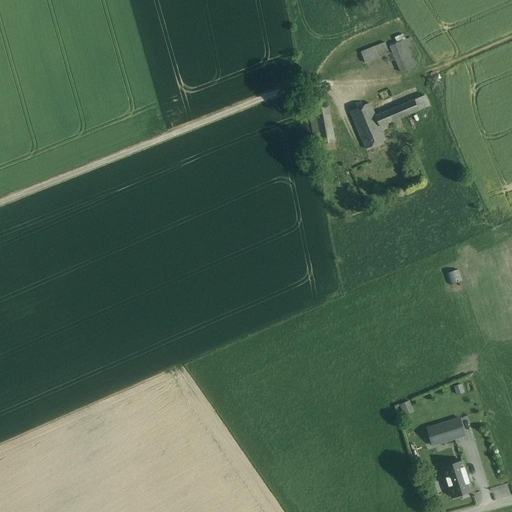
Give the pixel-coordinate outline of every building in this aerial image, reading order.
[(421,65),(411,39),(390,48),(400,73),(421,65)] [(385,44),(363,53),(367,63),(389,55),(385,44)] [(387,145),(381,129),(429,110),(424,97),(376,116),(372,105),(350,113),(366,153),(387,145)] [(337,147),(329,103),(316,106),(324,150),(337,147)] [(493,368),(505,365),(502,355),(490,359),(493,368)] [(412,401),(399,402),(400,415),(413,414),(412,401)] [(423,427),(429,447),(466,436),(461,416),(423,427)] [(476,491),(467,461),(445,468),(454,498),(476,491)] [(493,488),(497,500),(511,495),(511,487),(510,482),(493,488)]
